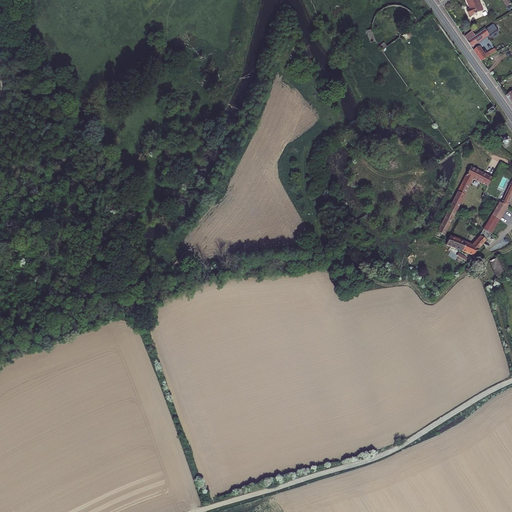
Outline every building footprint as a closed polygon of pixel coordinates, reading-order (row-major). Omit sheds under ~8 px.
[(478,0),(466,0),(469,6),(471,5),(472,8),(468,10),(471,17),(484,11),(478,0)] [(471,33),(465,37),(474,49),(499,30),(493,24),(475,37),(471,33)] [(482,48),(476,52),(479,56),(485,62),(501,53),(498,49),(486,56),(482,48)] [(504,135),(498,139),(504,149),(510,145),(511,141),(507,135),(504,135)] [(449,205),(455,208),(472,175),(487,182),(491,174),(469,163),(449,205)] [(511,192),(511,179),(500,200),(506,202),(511,192)] [(499,199),(483,229),(488,234),(492,230),(506,202),(500,200),(499,199)] [(455,208),(449,205),(437,229),(443,232),(455,208)] [(484,239),(488,234),(483,229),(479,234),(484,239)] [(449,234),(445,240),(450,243),(448,246),(465,256),(472,252),(484,239),(479,234),(470,243),(449,234)] [(504,269),(497,254),(489,258),(496,272),(504,269)]
